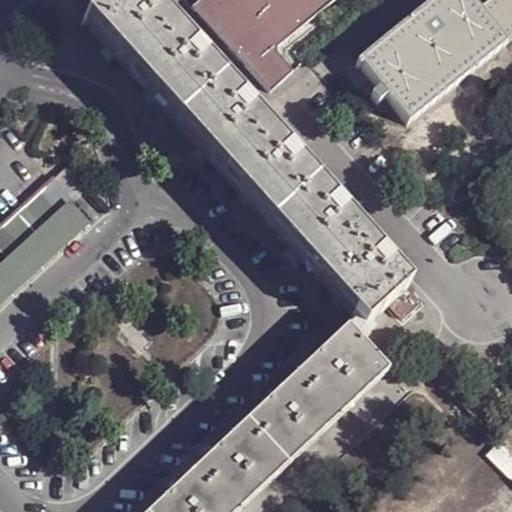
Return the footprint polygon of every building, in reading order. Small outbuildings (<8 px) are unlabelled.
[(133,77),(175,38),(139,0),(113,0),(105,8),(95,17),(86,26),(133,77)] [(186,0),(184,2),(261,88),(286,66),(270,48),(270,43),(324,0),(186,0)] [(409,129),(507,48),(485,22),(478,11),(468,0),(439,0),(358,67),(359,68),(362,72),(381,95),(374,101),(385,115),(393,109),(409,129)] [(491,0),(478,11),(485,22),(511,0),(491,0)] [(511,44),(511,0),(485,22),(507,48),(511,44)] [(133,77),(179,127),(222,89),(175,38),(133,77)] [(222,89),(179,127),(226,178),(269,140),(222,89)] [(269,140),(226,178),(273,229),(316,190),(269,140)] [(89,194),(69,171),(0,234),(0,271),(74,205),(75,207),(89,194)] [(316,190),(273,229),(320,279),(363,241),(316,190)] [(0,271),(0,310),(93,227),(75,207),(74,205),(0,271)] [(363,241),(320,279),(358,321),(354,324),(364,334),(410,292),(363,241)] [(352,337),(348,334),(318,363),(309,372),(296,383),(332,425),(386,375),(361,349),(352,337)] [(318,363),(313,358),(292,377),(273,394),(278,401),(287,392),(285,390),(307,369),(309,372),(318,363)] [(309,372),(307,369),(285,390),(287,392),(296,383),(309,372)] [(332,425),(296,383),(287,392),(278,401),(248,428),(285,469),(332,425)] [(471,414),(497,391),(491,386),(464,408),(471,414)] [(497,391),(471,414),(478,420),(504,398),(497,391)] [(240,511),(285,469),(248,428),(217,456),(209,465),(197,475),(230,511),(240,511)] [(511,459),(500,448),(491,458),(511,479),(511,459)] [(213,451),(172,488),(178,493),(186,486),(185,483),(207,463),(209,465),(217,456),(213,451)] [(209,465),(207,463),(185,483),(186,486),(197,475),(209,465)] [(230,511),(197,475),(186,486),(178,493),(157,511),(230,511)]
